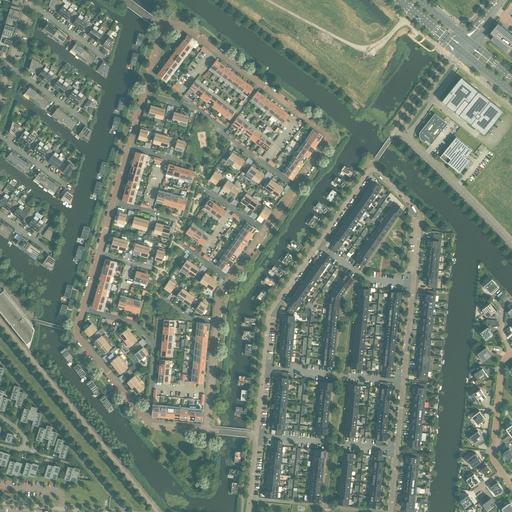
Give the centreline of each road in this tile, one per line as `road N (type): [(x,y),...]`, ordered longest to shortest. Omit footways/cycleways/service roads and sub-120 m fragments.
road 1 (residential): [(161,24),(188,28),(326,134),(295,185)]
road 2 (unclassified): [(511,243),(407,138),(462,52)]
road 3 (residential): [(413,283),(420,214),(378,171),(368,172),(317,244)]
road 4 (residential): [(144,95),(194,106),(295,185)]
road 5 (residential): [(510,353),(500,366),(492,453),(511,486)]
road 6 (residential): [(262,368),(403,382)]
road 7 (residential): [(256,435),(396,449)]
road 8 (residential): [(317,244),(267,314),(262,368)]
road 9 (residential): [(83,308),(78,336),(142,415)]
